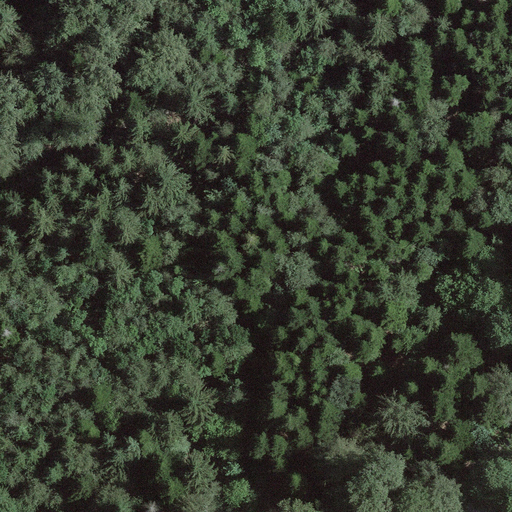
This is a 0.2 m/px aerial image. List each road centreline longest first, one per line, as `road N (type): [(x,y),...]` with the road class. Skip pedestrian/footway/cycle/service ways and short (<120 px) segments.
road 1 (track): [(393,511),(275,506),(125,388),(86,306),(0,217)]
road 2 (track): [(0,197),(368,14),(378,0)]
